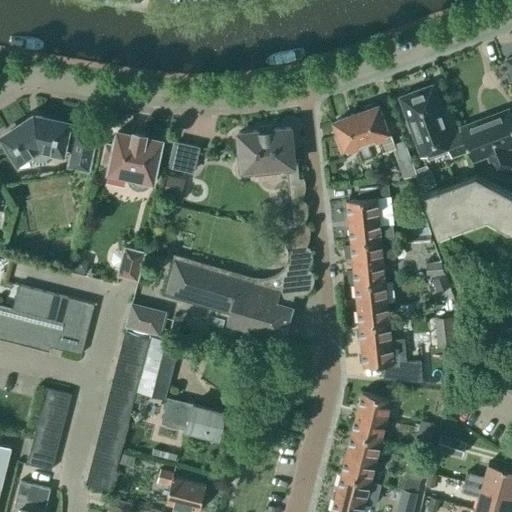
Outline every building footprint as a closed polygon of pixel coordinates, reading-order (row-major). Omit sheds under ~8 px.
[(468,151),(460,128),(449,132),(432,85),(399,98),(421,157),(447,147),(451,157),(468,151)] [(356,114),(372,158),(393,150),(400,169),(413,165),(404,140),(394,144),(390,133),(392,133),(386,117),(381,118),(377,106),(356,114)] [(511,120),(508,110),(460,128),(468,151),(471,159),(486,154),(493,173),(511,166),(511,163),(506,147),(511,144),(511,120)] [(361,162),(372,158),(356,114),(334,121),(339,134),(335,135),(341,152),(355,147),(360,160),(361,162)] [(66,132),(68,124),(38,117),(31,118),(2,137),(17,161),(27,155),(31,162),(39,165),(47,163),(53,158),(54,150),(62,152),(62,150),(71,152),(69,160),(89,165),(95,138),(75,133),(75,134),(66,132)] [(250,169),(281,166),(281,168),(281,169),(282,170),(283,171),(284,172),(285,172),(286,172),(288,172),(293,223),(275,225),(276,234),(280,236),(283,239),(286,243),(288,248),(289,252),(288,257),(287,261),(294,264),(281,289),(172,257),(162,294),(230,314),(228,322),(282,337),(290,308),(287,307),(291,293),(294,294),(297,295),(299,295),(302,294),(303,294),(305,293),(307,292),(309,290),(311,288),(312,287),(313,285),(313,283),(314,281),(314,279),(314,277),(313,275),(313,274),(312,272),(312,273),(308,270),(309,268),(310,265),(311,263),(312,261),(312,260),(312,257),(312,255),(311,253),(311,251),(310,249),(309,249),(306,246),(306,245),(308,243),(309,240),(309,239),(309,237),(310,234),(310,232),(309,230),(309,228),(307,225),(307,226),(303,223),(304,221),(305,219),(306,216),(307,214),(307,212),(307,210),(307,209),(307,207),(306,205),(306,203),(305,201),(305,202),(301,199),(302,197),(303,195),(304,194),(304,192),(305,190),(305,187),(305,186),(305,185),(304,183),(304,181),(303,179),(303,178),(302,178),(302,179),(299,179),(297,163),(296,163),(296,164),(293,164),(292,146),(291,145),(290,140),(291,139),(290,128),(272,130),(272,125),(257,127),(257,131),(237,133),(241,170),(243,170),(242,166),(250,165),(250,169)] [(132,136),(127,135),(116,133),(114,145),(106,144),(102,162),(110,164),(108,172),(129,176),(128,178),(129,180),(129,181),(130,184),(131,185),(133,187),(134,188),(136,188),(137,189),(140,189),(141,189),(144,188),(145,188),(146,187),(147,186),(148,185),(149,184),(149,182),(150,181),(150,180),(153,181),(161,142),(145,139),(146,134),(133,132),(132,136)] [(167,167),(193,173),(199,147),(173,141),(167,167)] [(413,165),(400,169),(404,177),(416,176),(414,170),(415,170),(413,165)] [(423,194),(438,188),(431,171),(430,172),(427,165),(415,170),(414,170),(416,176),(416,177),(417,177),(423,194)] [(438,188),(423,194),(438,234),(486,216),(511,230),(511,372),(504,385),(511,389),(511,193),(476,174),(472,175),(438,188)] [(185,180),(168,176),(164,194),(180,198),(185,180)] [(358,199),(346,200),(350,242),(381,239),(393,238),(392,224),(379,225),(376,197),(388,196),(387,183),(357,186),(358,199)] [(426,217),(407,219),(408,235),(411,235),(430,234),(431,234),(426,217)] [(431,246),(430,234),(411,235),(412,248),(431,246)] [(381,239),(350,242),(355,283),(385,280),(383,260),(395,259),(393,238),(381,239)] [(144,253),(127,248),(125,248),(118,275),(137,280),(144,253)] [(89,260),(77,258),(74,270),(86,273),(89,260)] [(425,263),(426,276),(442,275),(441,262),(425,263)] [(449,288),(444,275),(432,280),(437,292),(449,288)] [(385,280),(355,283),(357,304),(359,325),(389,322),(385,280)] [(50,347),(56,348),(59,335),(63,323),(66,310),(69,297),(19,284),(12,309),(0,305),(0,339),(49,352),(50,347)] [(66,310),(91,317),(94,304),(69,297),(66,310)] [(149,339),(149,336),(150,332),(159,334),(163,317),(131,309),(132,304),(131,304),(126,326),(127,326),(125,333),(149,339)] [(401,315),(414,314),(414,304),(400,305),(401,315)] [(63,323),(88,329),(91,317),(66,310),(63,323)] [(423,383),(445,386),(453,348),(455,347),(452,318),(434,319),(437,349),(443,348),(436,373),(424,370),(423,383)] [(389,322),(359,325),(363,367),(383,364),(384,378),(421,381),(419,362),(403,362),(401,339),(391,340),(389,322)] [(59,335),(84,342),(88,329),(63,323),(59,335)] [(149,339),(125,333),(124,332),(121,345),(145,352),(149,339)] [(84,342),(59,335),(56,348),(81,355),(84,342)] [(142,364),(140,375),(136,390),(135,392),(165,400),(180,343),(176,342),(149,336),(149,339),(145,352),(142,364)] [(142,364),(145,352),(121,345),(117,358),(142,364)] [(140,375),(142,364),(117,358),(115,368),(140,375)] [(136,390),(140,375),(115,368),(111,383),(136,390)] [(133,402),(135,392),(136,390),(111,383),(108,396),(133,402)] [(46,387),(43,400),(67,407),(71,394),(46,387)] [(356,412),(386,420),(391,399),(362,392),(356,412)] [(130,415),(133,402),(108,396),(105,408),(130,415)] [(218,437),(225,412),(168,398),(162,423),(218,437)] [(67,407),(43,400),(39,413),(64,419),(67,407)] [(126,427),(130,415),(105,408),(101,421),(126,427)] [(351,432),(380,440),(386,420),(356,412),(351,432)] [(64,419),(39,413),(36,425),(61,432),(64,419)] [(421,420),(419,428),(432,431),(434,424),(421,420)] [(123,440),(126,427),(101,421),(98,433),(123,440)] [(61,432),(36,425),(33,438),(58,444),(61,432)] [(432,431),(419,428),(416,437),(430,441),(432,431)] [(341,473),(370,480),(380,440),(351,432),(341,473)] [(120,453),(120,452),(123,440),(98,433),(95,446),(120,453)] [(468,441),(442,433),(437,448),(462,456),(468,441)] [(58,444),(33,438),(30,450),(55,457),(58,444)] [(0,486),(10,446),(0,443),(0,486)] [(117,465),(117,462),(120,453),(95,446),(92,459),(117,465)] [(151,454),(175,461),(177,455),(152,449),(151,454)] [(55,457),(30,450),(26,463),(51,470),(55,457)] [(120,452),(120,453),(117,462),(133,466),(135,457),(120,452)] [(113,478),(117,465),(92,459),(88,471),(113,478)] [(410,461),(406,478),(419,481),(424,464),(410,461)] [(467,472),(465,482),(511,494),(511,469),(489,463),(484,478),(476,476),(477,474),(467,472)] [(199,511),(206,484),(177,477),(178,473),(161,469),(158,482),(171,485),(167,503),(199,511)] [(110,490),(113,478),(88,471),(85,484),(110,490)] [(330,511),(362,511),(365,502),(375,505),(381,483),(370,481),(370,480),(341,473),(330,511)] [(437,476),(429,473),(426,485),(434,488),(437,476)] [(44,511),(50,488),(20,481),(14,508),(19,509),(18,511),(44,511)] [(508,511),(511,497),(511,494),(465,482),(462,491),(471,494),(472,492),(480,495),(476,509),(484,511),(508,511)] [(412,511),(417,493),(402,489),(397,510),(406,511),(412,511)] [(132,511),(134,504),(110,497),(106,511),(109,511),(132,511)] [(436,511),(440,500),(430,498),(427,510),(432,511),(436,511)]
